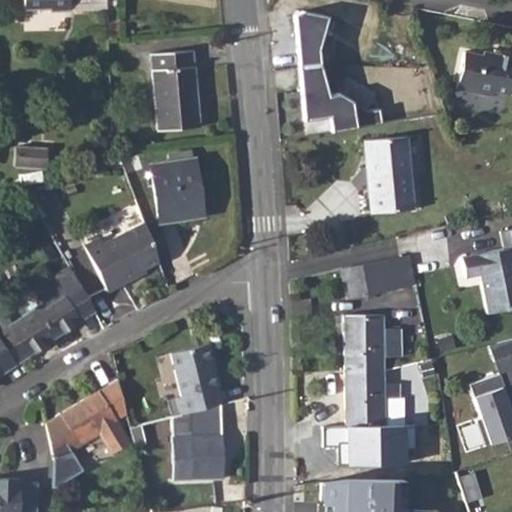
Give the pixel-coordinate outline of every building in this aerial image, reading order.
[(24,0),(24,9),(52,8),(52,10),(70,9),(69,0),(24,0)] [(107,0),(108,14),(109,39),(121,39),(119,0),(107,0)] [(304,6),(292,17),(307,113),(334,109),(337,128),(378,122),(376,109),(367,110),(334,90),(327,97),(317,47),(328,15),(304,6)] [(190,51),(151,54),(158,131),(198,128),(190,51)] [(484,54),(465,51),(457,88),(493,96),(494,91),(509,94),(511,93),(511,55),(485,51),(484,54)] [(413,207),(406,136),(365,139),(372,211),(413,207)] [(15,146),(14,168),(45,170),(46,149),(15,146)] [(194,160),(151,166),(160,223),(202,216),(194,160)] [(97,238),(81,246),(105,291),(135,276),(133,272),(156,261),(141,222),(100,243),(97,238)] [(487,249),(444,257),(448,279),(461,276),(468,313),(509,305),(502,268),(511,265),(511,227),(484,232),(487,249)] [(405,254),(359,264),(365,295),(412,284),(405,254)] [(4,310),(0,312),(0,329),(8,325),(28,356),(94,313),(80,288),(69,269),(41,284),(51,296),(43,302),(26,313),(21,306),(7,315),(4,310)] [(345,314),(345,369),(384,368),(384,355),(401,354),(400,327),(384,327),(383,314),(345,314)] [(0,374),(28,356),(8,325),(0,329),(0,374)] [(446,340),(443,348),(449,350),(452,342),(446,340)] [(511,354),(511,340),(491,346),(494,361),(511,354)] [(175,397),(178,413),(220,402),(210,364),(212,364),(207,343),(169,354),(180,396),(175,397)] [(507,386),(511,384),(511,354),(494,361),(499,374),(502,373),(507,386)] [(384,368),(345,369),(346,424),(404,423),(403,396),(399,396),(399,381),(385,381),(384,368)] [(499,374),(471,384),(483,418),(478,420),(487,445),(511,436),(511,412),(511,408),(511,407),(511,402),(507,386),(502,373),(499,374)] [(117,379),(45,425),(49,448),(50,462),(98,432),(112,452),(129,442),(115,419),(126,413),(117,379)] [(223,478),(220,402),(178,413),(171,415),(173,480),(223,478)] [(347,445),(346,473),(389,472),(389,451),(406,451),(406,444),(347,445)] [(433,444),(412,445),(412,480),(435,479),(433,444)] [(0,511),(35,511),(35,479),(18,478),(18,474),(0,473),(0,511)] [(434,511),(434,510),(407,511),(406,477),(319,480),(320,502),(330,501),(329,511),(434,511)]
